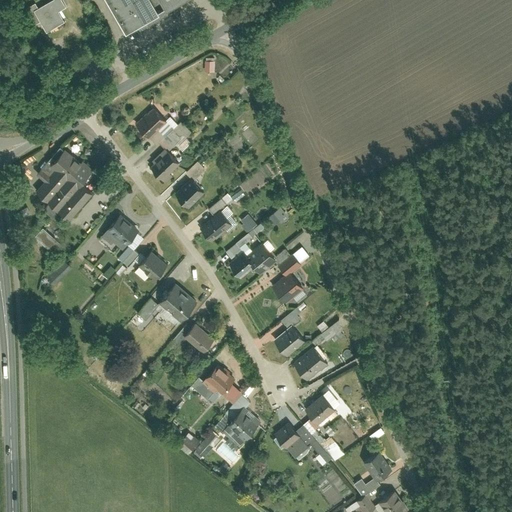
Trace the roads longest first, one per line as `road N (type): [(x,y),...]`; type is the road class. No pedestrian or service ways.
road 1 (residential): [(430,511),(233,25)]
road 2 (residential): [(82,112),(217,284),(280,389)]
road 3 (tertiary): [(0,265),(12,511)]
road 4 (residential): [(233,25),(82,112)]
